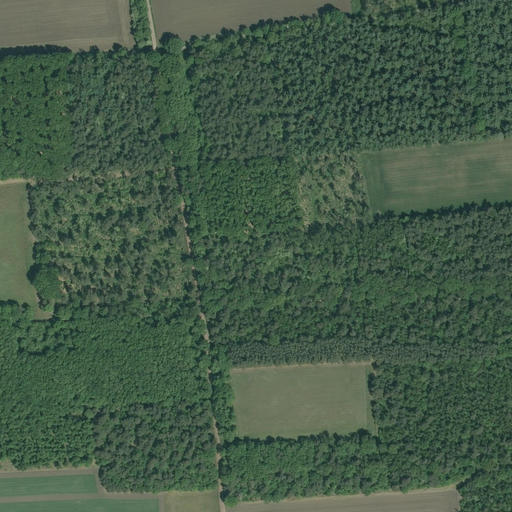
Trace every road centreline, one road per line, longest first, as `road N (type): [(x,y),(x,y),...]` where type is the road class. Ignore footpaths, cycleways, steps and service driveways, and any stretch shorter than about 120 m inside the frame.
road 1 (track): [(221,487),(170,145)]
road 2 (track): [(222,505),(459,483)]
road 3 (track): [(145,0),(170,145)]
